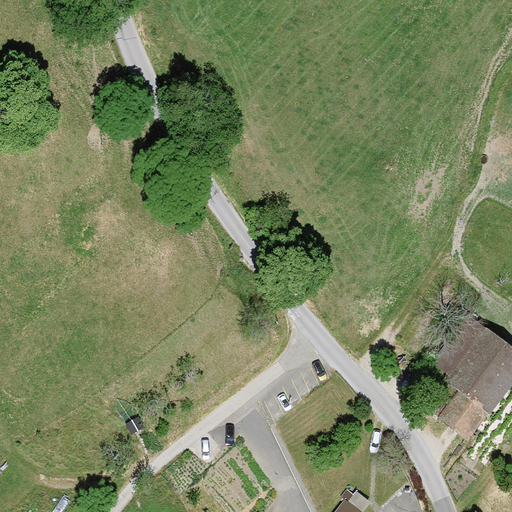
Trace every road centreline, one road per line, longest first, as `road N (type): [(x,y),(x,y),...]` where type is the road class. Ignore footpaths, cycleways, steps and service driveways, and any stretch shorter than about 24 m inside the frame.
road 1 (unclassified): [(321,345),(207,187),(137,69),(113,0)]
road 2 (residential): [(321,345),(228,404),(133,480),(111,511)]
road 3 (residential): [(445,511),(393,415),(321,345)]
